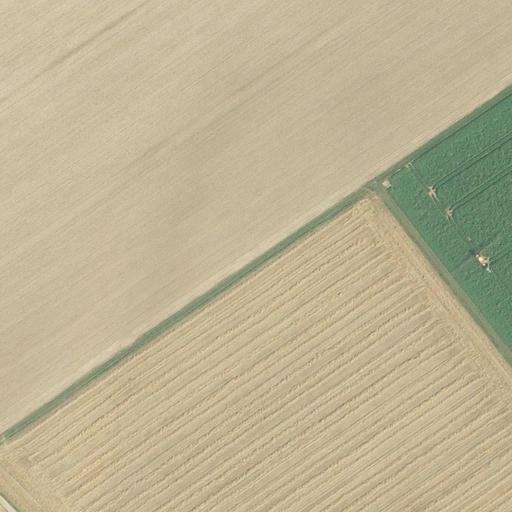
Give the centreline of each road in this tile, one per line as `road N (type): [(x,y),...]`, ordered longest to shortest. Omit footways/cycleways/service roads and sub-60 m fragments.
road 1 (track): [(0,441),(374,183)]
road 2 (track): [(374,183),(511,358)]
road 3 (track): [(374,183),(511,89)]
